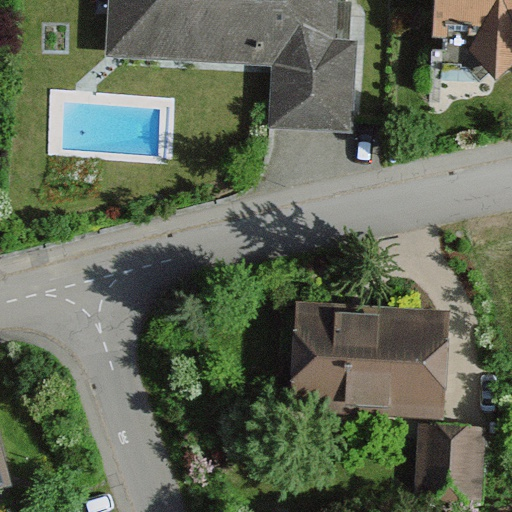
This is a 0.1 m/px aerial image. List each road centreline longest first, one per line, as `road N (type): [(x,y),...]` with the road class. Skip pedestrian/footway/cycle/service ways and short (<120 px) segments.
road 1 (residential): [(511,185),(82,282)]
road 2 (residential): [(82,282),(161,511)]
